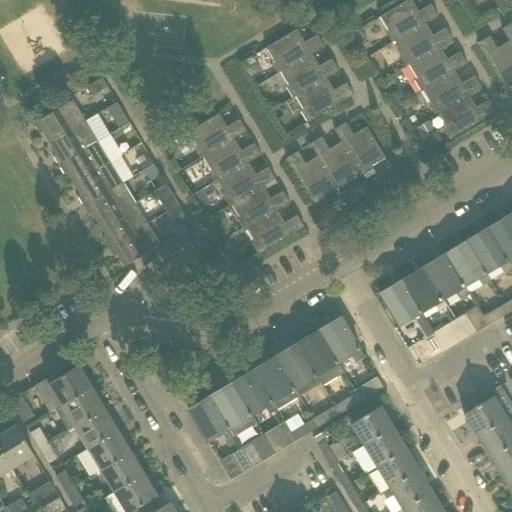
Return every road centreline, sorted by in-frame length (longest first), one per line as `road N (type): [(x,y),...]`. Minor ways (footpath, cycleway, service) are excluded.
road 1 (residential): [(486,511),(338,267)]
road 2 (residential): [(338,267),(226,325),(123,309),(89,327)]
road 3 (residential): [(200,511),(89,327)]
road 4 (residential): [(511,160),(338,267)]
